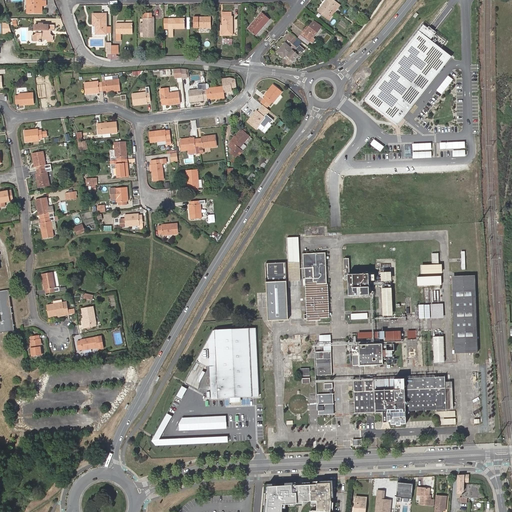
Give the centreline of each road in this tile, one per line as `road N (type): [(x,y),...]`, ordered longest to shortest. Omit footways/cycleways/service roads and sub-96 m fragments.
road 1 (secondary): [(110,473),(120,433),(182,318),(293,142)]
road 2 (tertiary): [(133,492),(215,465),(438,456)]
road 3 (residential): [(68,0),(87,51),(99,61),(255,68)]
road 4 (residential): [(59,338),(34,313),(20,177)]
road 5 (unknown): [(338,326),(283,328),(273,339),(280,436)]
road 6 (residential): [(141,119),(232,110),(249,97),(255,68)]
road 7 (residential): [(12,118),(117,108),(141,119)]
